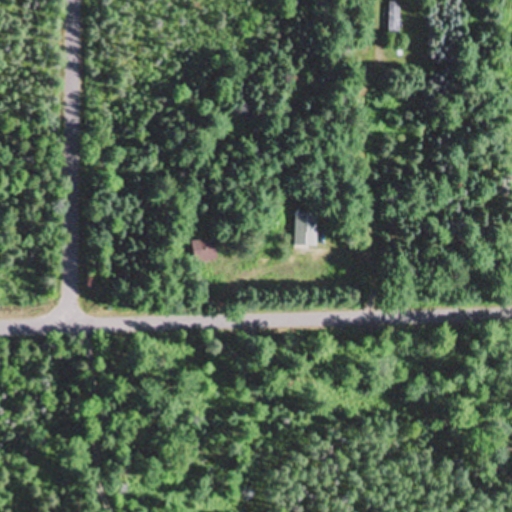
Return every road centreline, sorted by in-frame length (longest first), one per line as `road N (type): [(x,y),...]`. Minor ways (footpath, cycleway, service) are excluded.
road 1 (residential): [(0,327),(511,314)]
road 2 (residential): [(75,325),(72,0)]
